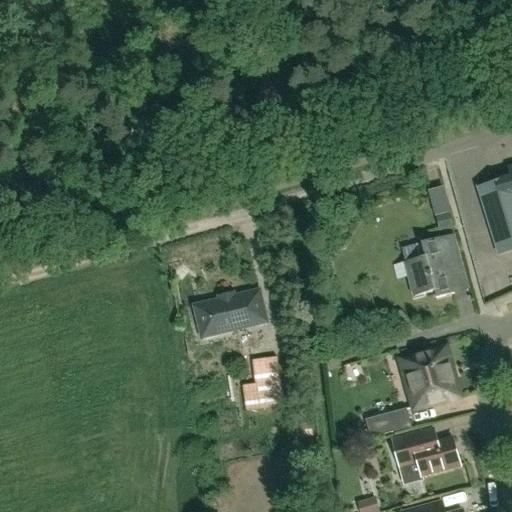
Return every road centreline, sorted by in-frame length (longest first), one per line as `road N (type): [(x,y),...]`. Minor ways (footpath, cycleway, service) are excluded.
road 1 (residential): [(511,128),(140,243)]
road 2 (residential): [(503,511),(488,364),(496,333)]
road 3 (track): [(140,243),(0,284)]
